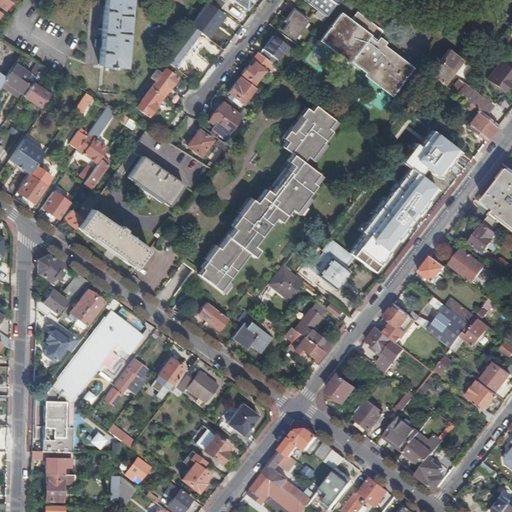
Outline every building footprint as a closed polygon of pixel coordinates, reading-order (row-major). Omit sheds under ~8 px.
[(11,0),(0,0),(0,5),(5,9),(11,0)] [(124,67),(130,0),(99,0),(99,5),(104,5),(101,40),(98,40),(95,40),(94,47),(100,47),(99,65),(124,67)] [(209,0),(208,1),(221,10),(226,3),(221,0),(209,0)] [(232,0),(246,10),(254,0),(232,0)] [(303,0),(327,17),(340,0),(303,0)] [(206,37),(207,38),(224,16),(207,3),(190,25),(206,37)] [(294,39),(308,21),(294,10),(286,20),(289,22),(283,31),(294,39)] [(342,12),(326,33),(336,41),(333,44),(394,91),(413,66),(384,45),(387,41),(381,36),(378,40),(372,35),(380,26),(359,10),(351,19),(342,12)] [(164,59),(175,67),(189,49),(194,53),(206,37),(190,25),(164,59)] [(273,37),(264,49),(277,59),(282,52),(283,53),(287,48),(286,47),(286,46),(273,37)] [(448,50),(430,74),(444,84),(462,61),(448,50)] [(254,84),(271,62),(257,52),(249,63),(252,65),(250,67),(248,66),(241,74),(254,84)] [(506,81),(511,73),(511,71),(500,62),(487,79),(503,91),(509,83),(506,81)] [(37,76),(44,66),(38,63),(32,72),(37,76)] [(36,77),(15,64),(5,78),(3,80),(21,93),(27,85),(28,85),(29,83),(31,84),(32,83),(36,77)] [(38,87),(50,70),(44,66),(37,76),(36,77),(32,83),(33,84),(25,96),(41,107),(49,95),(44,92),(38,87)] [(150,88),(163,97),(178,78),(165,69),(162,73),(157,69),(149,79),(155,83),(150,88)] [(243,104),(255,88),(240,77),(229,93),(243,104)] [(145,84),(150,88),(155,83),(149,79),(145,84)] [(451,89),(468,103),(485,116),(493,106),(459,79),(451,89)] [(21,93),(3,80),(0,85),(18,97),(21,93)] [(148,117),(163,97),(150,88),(136,107),(148,117)] [(92,98),(86,93),(72,113),(78,117),(92,98)] [(18,102),(13,110),(23,116),(28,109),(18,102)] [(224,139),(241,116),(223,102),(208,121),(214,126),(212,129),(224,139)] [(466,126),(486,141),(492,133),(498,126),(485,116),(468,103),(465,106),(474,113),(475,111),(477,113),(466,126)] [(87,135),(77,150),(96,163),(107,148),(95,140),(114,112),(107,106),(87,135)] [(198,276),(221,293),(228,284),(250,255),(255,259),(260,252),(254,247),(276,219),(282,223),(292,210),(296,213),(307,198),(316,186),(313,184),(319,175),(304,163),(308,157),(312,160),(324,144),(333,133),(332,132),(329,130),(335,121),(315,106),(311,112),(306,108),(283,138),(287,142),(282,149),(292,156),(287,162),(290,165),(293,167),(289,172),(286,170),(268,193),(266,191),(255,204),(251,200),(239,216),(230,227),(232,229),(234,230),(219,250),(216,248),(206,262),(201,268),(203,270),(198,276)] [(128,118),(124,125),(132,129),(136,122),(128,118)] [(445,135),(450,127),(438,118),(433,125),(445,135)] [(329,130),(332,132),(338,123),(335,121),(329,130)] [(213,141),(199,130),(188,146),(202,156),(213,141)] [(460,152),(432,130),(420,145),(415,141),(398,161),(408,169),(359,230),(366,236),(352,254),(354,255),(371,268),(434,190),(415,175),(424,165),(440,177),(460,152)] [(69,144),(77,150),(87,135),(85,133),(83,135),(78,131),(69,144)] [(29,175),(35,166),(44,154),(24,139),(9,160),(29,175)] [(324,144),(312,160),(315,162),(327,146),(324,144)] [(183,183),(142,156),(128,177),(169,204),(183,183)] [(100,161),(84,184),(91,190),(108,166),(107,165),(100,161)] [(29,175),(17,192),(34,204),(46,187),(46,186),(52,178),(35,166),(29,175)] [(511,174),(511,169),(509,168),(483,201),(486,203),(502,183),(504,185),(511,174)] [(104,180),(109,183),(113,177),(108,174),(104,180)] [(502,183),(486,203),(495,209),(504,216),(502,220),(511,228),(511,174),(504,185),(502,183)] [(313,184),(316,186),(323,178),(319,175),(313,184)] [(41,208),(59,220),(70,205),(70,204),(52,192),(41,208)] [(307,198),(296,213),(299,215),(310,200),(307,198)] [(236,214),(239,216),(251,200),(248,199),(236,214)] [(64,219),(77,228),(90,209),(93,205),(87,201),(81,208),(75,215),(69,211),(64,219)] [(77,228),(135,269),(149,251),(122,232),(124,229),(117,224),(115,227),(90,209),(77,228)] [(504,216),(495,209),(490,216),(500,223),(502,220),(504,216)] [(500,223),(490,216),(485,224),(494,231),(500,223)] [(504,240),(484,225),(470,244),(485,254),(489,248),(495,252),(504,240)] [(232,229),(216,248),(219,250),(234,230),(232,229)] [(345,268),(354,255),(352,254),(329,237),(320,249),(321,250),(312,261),(311,260),(308,260),(306,263),(306,267),(333,288),(347,270),(345,268)] [(203,260),(206,262),(216,248),(214,246),(203,260)] [(486,267),(463,249),(451,265),(477,285),(482,279),(478,276),(486,267)] [(59,271),(63,265),(50,255),(38,261),(38,274),(53,284),(52,285),(54,286),(62,273),(59,271)] [(425,266),(420,273),(434,283),(446,268),(431,257),(425,266)] [(511,265),(502,259),(495,268),(509,278),(511,273),(511,265)] [(283,265),(268,284),(288,299),(302,281),(283,265)] [(137,284),(141,279),(135,274),(131,279),(137,284)] [(74,300),(88,282),(78,275),(64,293),(74,300)] [(414,280),(406,290),(415,298),(413,301),(419,305),(421,302),(423,304),(431,294),(414,280)] [(228,284),(221,293),(224,295),(231,286),(228,284)] [(188,289),(183,295),(189,299),(193,294),(188,289)] [(490,290),(486,295),(490,299),(496,303),(500,298),(490,290)] [(67,301),(53,291),(44,303),(57,313),(67,301)] [(76,322),(95,296),(88,291),(70,313),(76,318),(74,320),(76,322)] [(104,303),(95,296),(76,322),(75,324),(82,329),(85,325),(86,325),(104,303)] [(421,317),(418,321),(453,348),(461,337),(471,324),(447,307),(435,297),(431,304),(441,312),(443,309),(444,310),(434,323),(421,317)] [(447,307),(471,324),(476,317),(453,299),(447,307)] [(490,299),(479,314),(484,318),(487,315),(494,306),(496,303),(490,299)] [(37,302),(37,309),(45,315),(49,311),(37,302)] [(219,330),(228,319),(206,302),(197,314),(207,321),(219,330)] [(327,309),(336,317),(341,311),(332,303),(327,309)] [(393,323),(385,334),(396,343),(415,319),(395,304),(389,312),(385,316),(393,323)] [(431,304),(421,317),(434,323),(444,310),(443,309),(441,312),(431,304)] [(298,333),(323,352),(329,344),(322,339),(324,336),(319,332),(316,335),(310,330),(321,317),(311,309),(294,329),(298,333)] [(239,328),(264,349),(272,339),(251,322),(255,317),(247,310),(239,320),(243,324),(239,328)] [(43,445),(43,451),(49,452),(73,452),(73,428),(69,428),(69,402),(116,342),(130,354),(144,337),(112,312),(58,380),(57,379),(45,395),(44,426),(43,426),(43,436),(46,436),(46,445),(43,445)] [(461,337),(465,340),(477,349),(479,346),(477,344),(490,327),(486,324),(482,321),(484,318),(479,314),(476,317),(471,324),(461,337)] [(491,318),(487,315),(484,318),(482,321),(486,324),(491,318)] [(72,352),(81,340),(69,331),(56,323),(51,319),(47,325),(54,331),(53,332),(52,331),(46,339),(47,340),(46,343),(50,345),(46,350),(46,356),(53,361),(58,360),(66,347),(72,352)] [(288,332),(295,337),(298,333),(294,329),(291,327),(288,332)] [(260,354),(264,349),(239,328),(232,339),(246,350),(249,346),(260,354)] [(382,356),(375,365),(386,374),(393,365),(392,364),(393,361),(395,362),(405,349),(396,343),(385,334),(377,328),(367,340),(374,346),(384,354),(382,356)] [(10,350),(10,341),(0,333),(0,343),(1,344),(10,350)] [(302,350),(317,360),(323,352),(298,333),(295,337),(294,340),(299,344),(294,350),(299,354),(302,350)] [(461,337),(453,348),(447,356),(449,357),(457,348),(458,349),(465,340),(461,337)] [(511,354),(511,345),(507,342),(501,349),(510,357),(511,354)] [(372,349),(382,356),(384,354),(374,346),(372,349)] [(447,356),(436,369),(443,374),(453,360),(449,357),(447,356)] [(136,395),(149,378),(144,374),(147,369),(134,359),(104,398),(113,405),(127,388),(136,395)] [(155,380),(173,393),(176,388),(188,372),(170,359),(155,380)] [(506,372),(496,363),(482,380),(498,393),(511,376),(506,372)] [(196,377),(189,371),(188,372),(176,388),(183,393),(186,389),(206,404),(210,397),(213,393),(218,386),(199,372),(196,377)] [(386,374),(382,379),(393,387),(397,382),(386,374)] [(340,376),(328,391),(345,404),(357,389),(340,376)] [(478,412),(490,422),(495,416),(487,410),(498,396),(479,381),(466,397),(481,408),(478,412)] [(81,398),(89,404),(95,395),(87,389),(81,398)] [(395,410),(401,414),(416,396),(410,391),(395,410)] [(106,404),(102,401),(90,417),(94,420),(106,404)] [(365,402),(355,415),(357,417),(356,419),(372,431),(385,414),(369,402),(367,404),(365,402)] [(258,416),(242,404),(227,424),(243,436),(258,416)] [(399,417),(384,437),(391,443),(393,440),(407,450),(415,439),(420,433),(399,417)] [(162,429),(151,420),(134,442),(130,448),(141,456),(162,429)] [(130,448),(134,442),(112,426),(108,431),(121,441),(130,448)] [(202,426),(186,447),(199,457),(204,451),(220,463),(227,454),(225,452),(229,447),(202,426)] [(438,438),(444,441),(451,432),(446,428),(438,438)] [(97,430),(89,440),(99,449),(107,439),(97,430)] [(297,431),(282,450),(291,457),(300,446),(309,453),(321,440),(307,430),(297,431)] [(407,450),(405,453),(424,467),(444,441),(438,438),(435,435),(428,445),(430,446),(428,449),(415,439),(407,450)] [(391,443),(405,453),(407,450),(393,440),(391,443)] [(424,467),(417,476),(424,482),(433,488),(440,487),(446,479),(441,475),(444,470),(433,462),(447,443),(444,441),(424,467)] [(338,468),(345,458),(325,443),(316,454),(336,469),(338,468)] [(264,473),(275,481),(282,487),(306,505),(307,507),(314,498),(311,496),(310,498),(296,487),(294,489),(286,483),(289,480),(276,470),(280,465),(286,470),(294,459),(291,457),(282,450),(279,454),(268,468),(264,473)] [(43,451),(32,451),(32,459),(46,460),(45,474),(64,475),(64,459),(49,458),(49,452),(43,451)] [(150,467),(138,458),(128,470),(141,480),(150,467)] [(208,474),(213,467),(203,460),(198,467),(194,464),(182,480),(197,492),(204,484),(203,482),(208,475),(208,474)] [(498,473),(484,462),(479,468),(488,475),(492,475),(495,478),(498,473)] [(338,468),(336,469),(328,481),(333,485),(331,488),(338,492),(336,494),(343,500),(357,483),(338,468)] [(264,473),(247,495),(262,506),(277,487),(273,484),(275,481),(264,473)] [(64,475),(45,474),(45,501),(63,502),(64,484),(75,484),(75,475),(64,475)] [(115,476),(111,476),(111,501),(120,501),(120,476),(115,476)] [(120,476),(120,501),(120,508),(122,509),(136,488),(120,476)] [(377,506),(388,492),(381,487),(371,479),(359,495),(356,493),(344,510),(346,511),(358,511),(365,504),(367,504),(369,502),(370,500),(377,506)] [(175,511),(181,511),(192,499),(172,484),(165,494),(172,500),(168,506),(175,511)] [(279,491),(304,510),(307,507),(306,505),(282,487),(279,491)] [(314,498),(307,507),(314,511),(326,496),(325,495),(327,492),(321,489),(314,498)] [(156,503),(159,500),(149,493),(147,496),(156,503)] [(494,511),(511,511),(511,505),(511,504),(511,502),(511,501),(511,500),(507,497),(506,498),(504,500),(494,511)]
